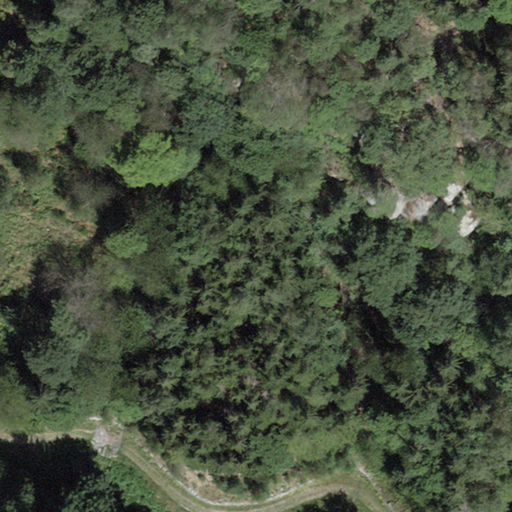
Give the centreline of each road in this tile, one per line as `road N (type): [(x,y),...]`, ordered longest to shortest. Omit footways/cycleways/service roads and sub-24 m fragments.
road 1 (track): [(0,432),(97,434),(202,511)]
road 2 (track): [(250,511),(332,490),(357,496),(374,511)]
